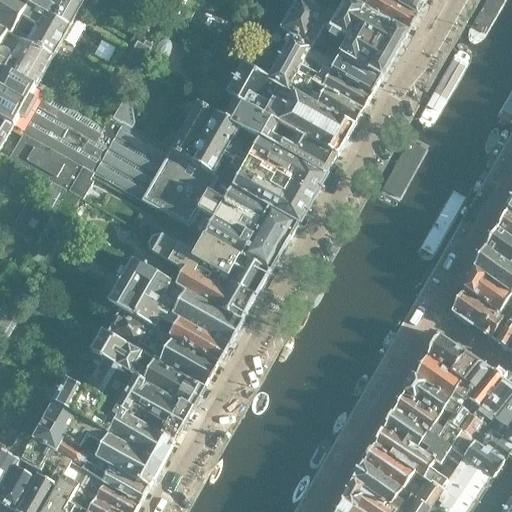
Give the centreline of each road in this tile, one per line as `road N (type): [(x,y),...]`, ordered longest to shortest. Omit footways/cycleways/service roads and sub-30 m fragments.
road 1 (residential): [(451,0),(159,511)]
road 2 (residential): [(319,511),(511,163)]
